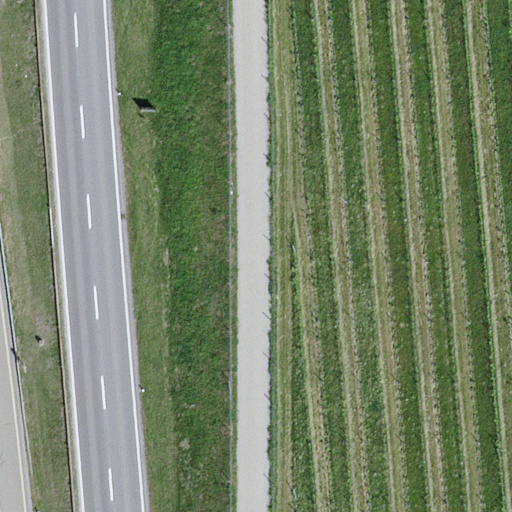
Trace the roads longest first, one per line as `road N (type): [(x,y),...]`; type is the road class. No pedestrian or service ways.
road 1 (primary): [(113,511),(74,0)]
road 2 (track): [(252,511),(252,0)]
